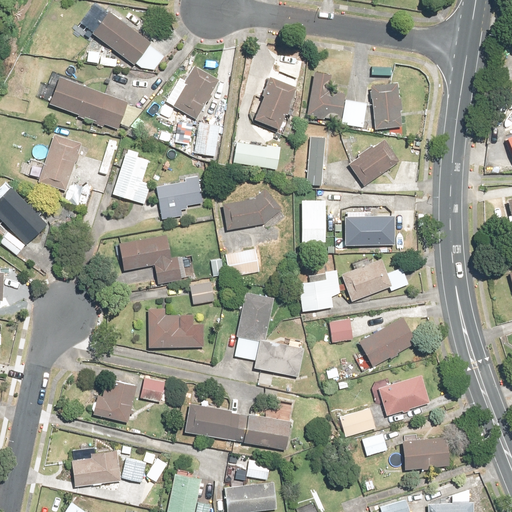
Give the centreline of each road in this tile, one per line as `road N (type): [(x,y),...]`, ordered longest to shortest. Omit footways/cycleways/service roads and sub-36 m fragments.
road 1 (tertiary): [(511,455),(476,360),(450,239),(466,47)]
road 2 (residential): [(211,6),(466,47)]
road 3 (residential): [(50,314),(7,511)]
